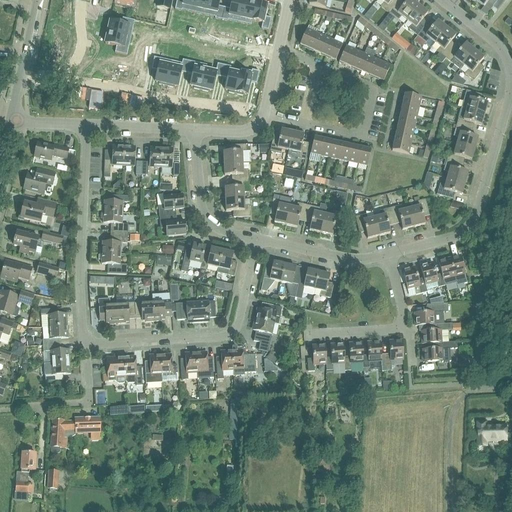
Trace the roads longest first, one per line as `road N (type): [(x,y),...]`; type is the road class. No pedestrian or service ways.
road 1 (residential): [(439,0),(502,51),(511,90),(472,224),(460,236),(388,259)]
road 2 (residential): [(264,114),(355,137),(365,132),(371,91),(278,52)]
road 3 (residential): [(85,346),(235,335),(256,241)]
road 4 (residential): [(85,346),(89,125)]
road 5 (residential): [(247,110),(61,80)]
road 6 (residential): [(256,241),(219,232),(202,213),(194,131)]
road 7 (residential): [(388,259),(347,262),(256,241)]
